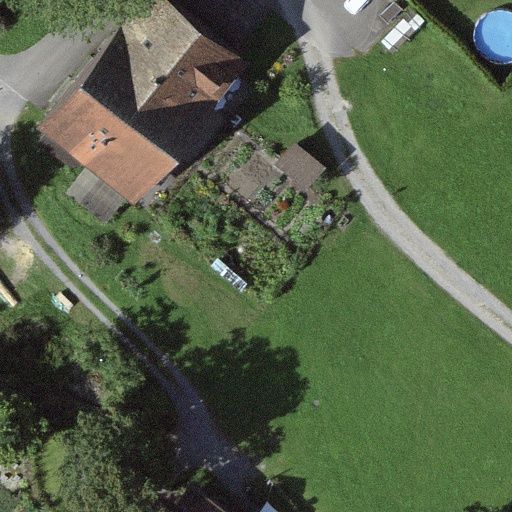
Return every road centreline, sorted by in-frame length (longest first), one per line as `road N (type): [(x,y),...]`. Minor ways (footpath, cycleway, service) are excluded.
road 1 (track): [(364,185),(414,248),(511,328)]
road 2 (residential): [(297,0),(364,185)]
